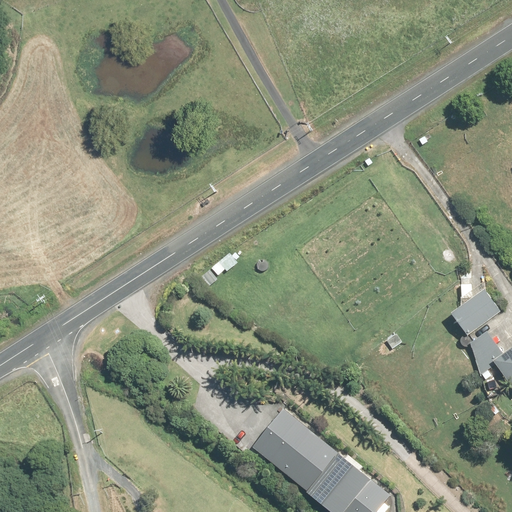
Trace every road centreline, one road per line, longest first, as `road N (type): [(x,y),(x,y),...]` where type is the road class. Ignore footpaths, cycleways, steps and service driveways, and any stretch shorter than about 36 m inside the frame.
road 1 (tertiary): [(511,35),(39,340)]
road 2 (unclassified): [(94,511),(82,440),(39,340)]
